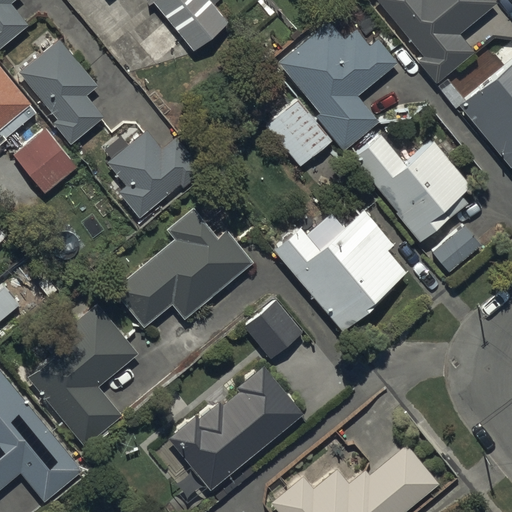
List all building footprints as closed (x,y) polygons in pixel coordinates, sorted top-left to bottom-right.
[(0,0),(0,38),(26,17),(11,0),(0,0)] [(156,0),(190,42),(225,14),(214,0),(156,0)] [(488,0),(383,0),(421,47),(415,52),(435,77),(474,46),(457,25),(488,0)] [(342,30),(327,12),(276,54),(318,104),(313,108),(341,142),(376,114),(355,88),(395,55),(375,31),(368,37),(354,21),(342,30)] [(95,77),(56,30),(16,63),(54,111),(51,114),(68,135),(102,107),(84,86),(95,77)] [(511,47),(457,94),(508,155),(511,151),(511,47)] [(28,90),(0,56),(0,132),(34,104),(24,93),(28,90)] [(329,132),(295,90),(263,117),(298,158),(329,132)] [(74,159),(43,120),(11,145),(42,185),(74,159)] [(379,122),(349,146),(417,230),(463,193),(457,185),(469,175),(432,129),(402,152),(379,122)] [(159,140),(144,123),(106,155),(125,177),(117,183),(137,207),(176,174),(181,180),(202,163),(173,128),(159,140)] [(251,254),(224,222),(215,229),(189,199),(164,220),(173,230),(111,282),(143,320),(171,297),(183,312),(251,254)] [(297,216),(270,238),(339,319),(393,277),(389,272),(403,261),(385,239),(390,235),(361,200),(314,237),(297,216)] [(479,238),(461,217),(430,244),(447,265),(479,238)] [(0,312),(18,298),(1,277),(0,277),(0,312)] [(268,351),(300,324),(274,291),(241,318),(268,351)] [(136,346),(98,299),(96,296),(48,334),(56,344),(25,368),(81,437),(119,407),(96,378),(136,346)] [(300,404),(261,355),(236,374),(225,372),(212,383),(213,391),(215,394),(197,408),(195,405),(166,428),(207,480),(211,477),(221,490),(243,472),(232,458),(300,404)] [(79,462),(14,383),(0,365),(0,479),(18,465),(41,493),(79,462)] [(302,468),(269,494),(283,511),(390,511),(435,474),(403,437),(366,466),(363,462),(346,475),(335,462),(312,480),(302,468)]
